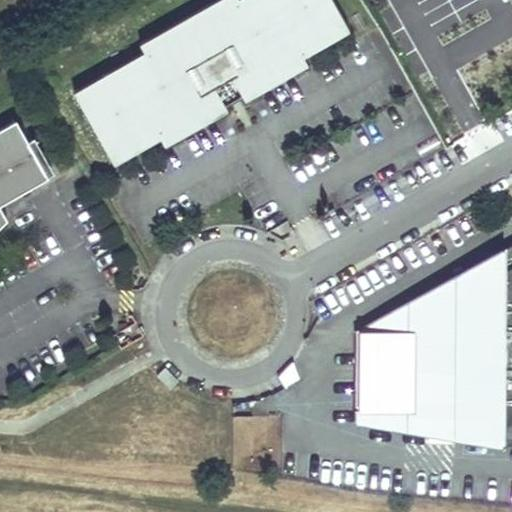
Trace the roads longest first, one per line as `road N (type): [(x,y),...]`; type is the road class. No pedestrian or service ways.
road 1 (unclassified): [(278,268),(236,245),(197,254),(169,290),(172,334),(208,367),(261,362),(288,329),(284,277)]
road 2 (unknown): [(261,362),(330,431),(412,454),(511,466)]
road 3 (unclassified): [(511,142),(278,268)]
